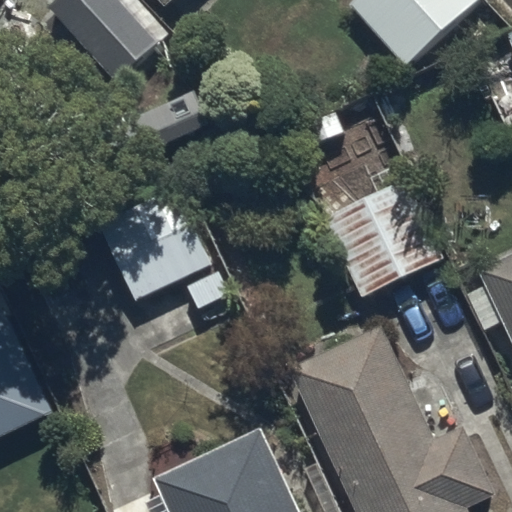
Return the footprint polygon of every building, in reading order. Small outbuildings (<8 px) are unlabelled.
[(155,42),(115,0),(53,0),(46,7),(114,80),(155,42)] [(349,0),(346,4),(402,65),(474,0),(349,0)] [(213,80),(162,118),(185,147),(235,109),(213,80)] [(403,177),(320,216),(358,297),(441,258),(403,177)] [(95,218),(132,299),(209,265),(172,183),(95,218)] [(511,251),(475,268),(511,349),(511,251)] [(2,311),(0,311),(0,439),(49,417),(2,311)] [(378,325),(287,366),(353,511),(466,511),(465,508),(491,496),(460,428),(431,441),(378,325)] [(297,511),(258,428),(151,479),(166,511),(297,511)]
